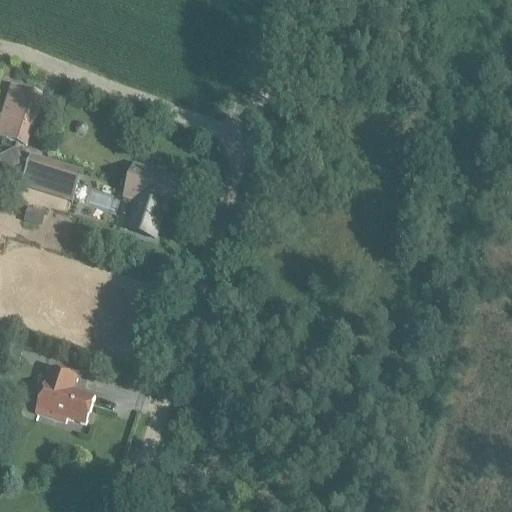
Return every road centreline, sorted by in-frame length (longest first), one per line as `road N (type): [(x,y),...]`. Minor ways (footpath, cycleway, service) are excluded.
road 1 (track): [(132,511),(250,143)]
road 2 (track): [(0,43),(250,143)]
road 3 (track): [(250,143),(296,0)]
